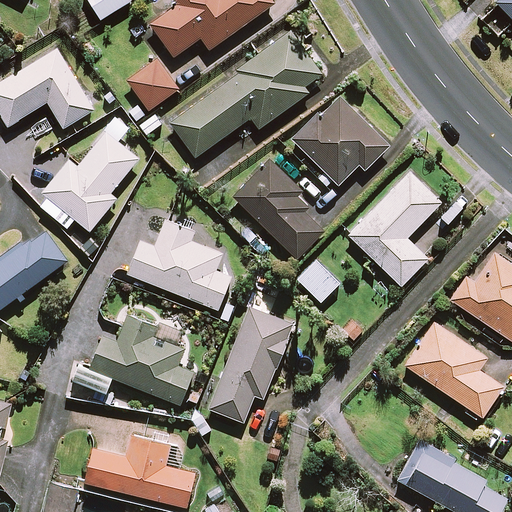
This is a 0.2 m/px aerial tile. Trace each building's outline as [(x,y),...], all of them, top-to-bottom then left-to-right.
[(130,2),(129,0),(88,0),(101,20),(130,2)] [(173,0),(178,5),(151,24),(174,57),(201,38),(210,50),(274,4),(271,0),(173,0)] [(511,0),(498,0),(496,2),(511,18),(511,0)] [(321,75),(290,33),(239,70),(241,73),(171,123),(196,157),(251,117),(259,129),(307,94),(303,88),(321,75)] [(94,110),(57,49),(0,84),(0,111),(9,126),(48,102),(64,128),(94,110)] [(179,89),(158,60),(128,80),(149,110),(179,89)] [(389,145),(341,97),(322,115),(319,112),(292,139),(338,185),(359,164),(365,169),(389,145)] [(43,192),(48,196),(40,205),(69,229),(77,220),(90,230),(116,199),(110,193),(140,158),(107,131),(77,167),(70,161),(43,192)] [(305,194),(271,159),(234,196),(296,258),(323,231),(306,214),(311,209),(301,198),(305,194)] [(441,202),(410,172),(349,235),(401,286),(428,259),(406,238),(441,202)] [(194,230),(166,219),(155,247),(141,241),(128,273),(219,310),(232,277),(216,270),(222,254),(190,241),(194,230)] [(0,310),(66,261),(42,228),(0,258),(0,310)] [(511,267),(495,255),(477,282),(463,273),(447,296),(511,341),(511,267)] [(340,283),(317,260),(298,279),(321,302),(340,283)] [(293,324),(249,307),(209,408),(244,422),(255,395),(264,398),(293,324)] [(156,325),(129,314),(118,342),(103,336),(90,369),(79,365),(73,380),(107,393),(113,377),(182,404),(195,372),(178,366),(184,349),(152,336),(156,325)] [(486,357),(435,322),(406,365),(482,418),(503,387),(478,369),(486,357)] [(9,405),(0,402),(0,464),(5,443),(1,441),(9,405)] [(173,444),(132,435),(127,456),(93,448),(85,483),(186,506),(194,472),(168,466),(173,444)] [(458,460),(420,439),(398,480),(457,511),(500,511),(510,495),(455,465),(458,460)] [(73,511),(78,489),(50,483),(44,511),(73,511)] [(220,511),(214,502),(203,509),(205,511),(220,511)]
